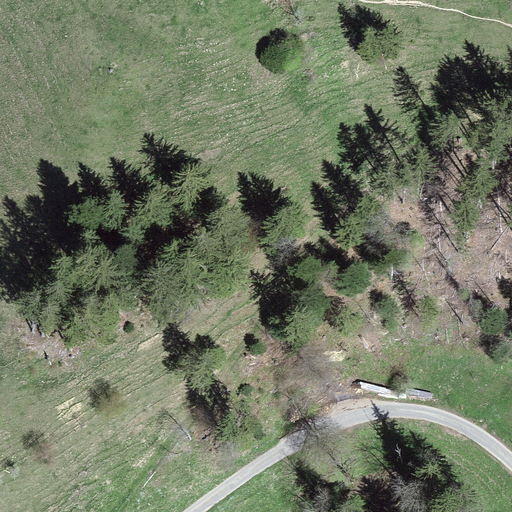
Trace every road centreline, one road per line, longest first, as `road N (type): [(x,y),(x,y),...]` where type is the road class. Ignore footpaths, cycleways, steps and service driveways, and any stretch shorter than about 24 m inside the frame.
road 1 (track): [(118,511),(379,184),(436,139),(511,115)]
road 2 (track): [(511,463),(442,417),(383,410),(288,448),(193,511)]
